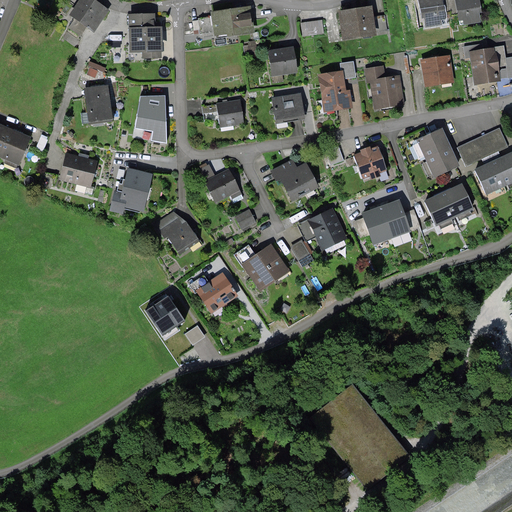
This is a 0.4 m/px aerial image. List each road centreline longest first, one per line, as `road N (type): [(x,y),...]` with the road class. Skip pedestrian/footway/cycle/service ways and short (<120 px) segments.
road 1 (residential): [(511,234),(368,291),(242,355),(168,376),(0,474)]
road 2 (unclassified): [(348,511),(401,470),(436,425),(476,316),(511,280)]
road 3 (residential): [(177,4),(181,159)]
road 4 (residential): [(239,150),(388,126)]
road 5 (residential): [(119,9),(93,33),(55,132)]
road 6 (residential): [(388,126),(511,100)]
